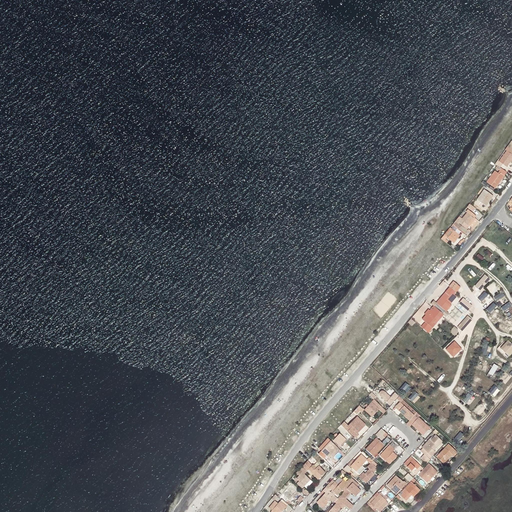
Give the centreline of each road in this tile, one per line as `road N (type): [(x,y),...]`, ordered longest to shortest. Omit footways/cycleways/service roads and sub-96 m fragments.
road 1 (tertiary): [(496,209),(314,424),(255,511)]
road 2 (unclassified): [(353,511),(412,448),(411,436),(392,420),(381,422),(298,511)]
road 3 (unclassified): [(511,399),(412,511)]
